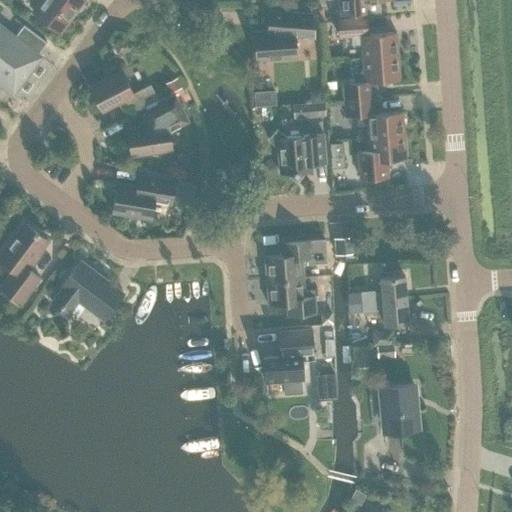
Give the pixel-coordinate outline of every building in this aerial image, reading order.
[(40,0),(32,11),(59,31),(82,0),(40,0)] [(339,0),(340,14),(378,11),(377,0),(339,0)] [(311,13),(267,10),(265,30),(253,31),(255,60),(296,57),(295,38),(313,37),(311,13)] [(361,44),(362,57),(397,55),(395,31),(366,33),(365,18),(337,20),(339,37),(350,36),(351,44),(361,44)] [(40,56),(37,53),(46,42),(23,24),(14,36),(0,25),(0,84),(12,94),(40,56)] [(370,80),(399,78),(397,55),(362,57),(363,71),(353,72),(354,81),(342,82),(344,99),(371,97),(370,80)] [(132,111),(157,98),(150,84),(132,93),(121,70),(89,87),(101,110),(125,98),(132,111)] [(181,87),(176,76),(164,83),(169,93),(181,87)] [(322,88),(308,89),(309,102),(323,101),(322,88)] [(275,90),(253,91),(254,106),(276,104),(275,90)] [(168,130),(187,121),(174,94),(144,110),(146,125),(126,128),(130,156),(171,150),(168,130)] [(363,124),(364,137),(403,134),(402,111),(372,113),(371,97),(344,99),(345,116),(356,115),(357,124),(363,124)] [(307,102),(308,116),(324,115),(323,101),(309,102),(307,102)] [(312,170),(311,163),(325,161),(323,133),(285,136),(276,129),(268,139),(277,146),(279,172),(285,172),(291,176),(295,172),(296,173),(299,168),(304,168),(304,170),(312,170)] [(405,158),(403,134),(364,137),(365,150),(357,151),(359,179),(387,177),(386,159),(405,158)] [(343,142),(329,143),(331,167),(345,166),(343,142)] [(170,204),(174,179),(137,173),(134,186),(117,183),(112,212),(150,219),(153,201),(170,204)] [(179,179),(174,203),(192,206),(197,182),(179,179)] [(0,285),(0,287),(20,302),(39,277),(27,268),(48,240),(23,222),(0,251),(0,257),(13,267),(0,285)] [(351,237),(333,238),(335,253),(352,252),(351,237)] [(324,239),(285,242),(286,254),(263,256),(265,279),(302,277),(301,263),(311,263),(326,261),(324,239)] [(60,286),(61,287),(51,301),(68,314),(69,313),(67,312),(77,299),(103,319),(123,292),(80,260),(60,286)] [(361,292),(362,302),(405,298),(403,275),(379,277),(381,293),(374,293),(373,291),(361,292)] [(313,289),(303,290),(302,277),(265,279),(267,303),(290,302),(291,314),(315,312),(313,289)] [(382,307),(383,323),(407,321),(405,298),(362,302),(362,312),(375,311),(375,308),(382,307)] [(319,312),(319,324),(331,323),(331,312),(319,312)] [(279,355),(263,356),(265,381),(283,380),(284,393),(301,392),(300,379),(302,379),(301,361),(314,360),(312,329),(282,331),(277,332),(279,355)] [(332,342),(331,329),(320,329),(321,343),(332,342)] [(393,344),(377,345),(378,357),(394,356),(393,344)] [(367,346),(351,347),(353,366),(369,365),(367,346)] [(380,387),(384,430),(417,427),(413,384),(380,387)]
